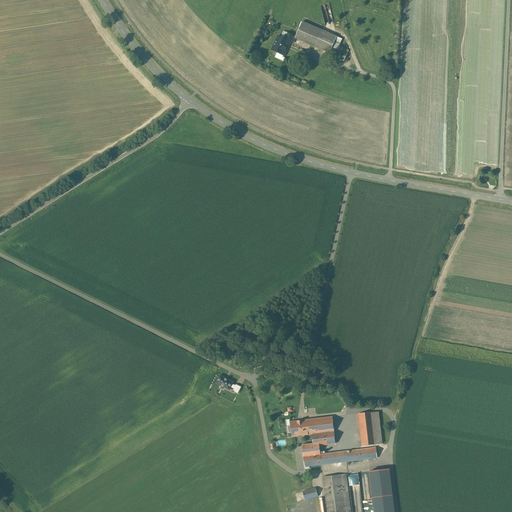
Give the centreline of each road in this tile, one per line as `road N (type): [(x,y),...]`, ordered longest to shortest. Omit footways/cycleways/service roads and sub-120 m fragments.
road 1 (tertiary): [(189,100),(243,135),(308,161),(499,199)]
road 2 (track): [(475,195),(436,276),(391,414)]
road 3 (unclassified): [(189,100),(156,135),(0,232)]
road 4 (unclassified): [(499,199),(508,0)]
road 5 (tertiary): [(102,0),(136,49),(189,100)]
